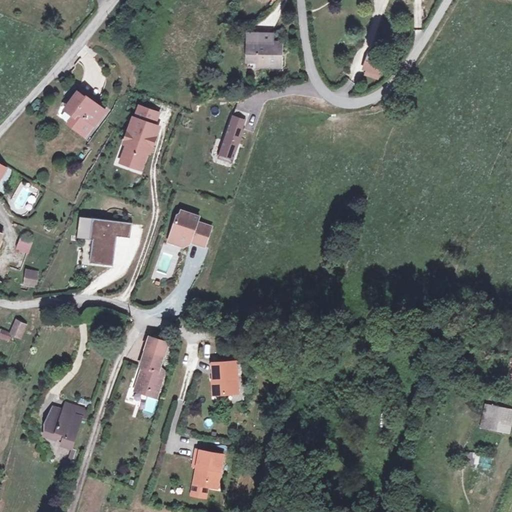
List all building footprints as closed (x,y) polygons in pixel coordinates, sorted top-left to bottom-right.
[(247,41),(271,42),(271,33),(248,32),(247,41)] [(278,42),(271,42),(247,41),(246,65),(258,66),(258,62),(278,63),(278,42)] [(384,56),(370,51),(365,64),(379,69),(384,56)] [(82,82),(78,87),(85,92),(86,91),(95,98),(95,97),(98,93),(82,82)] [(74,111),(69,118),(85,129),(94,117),(95,118),(105,104),(95,97),(95,98),(86,91),(85,92),(78,87),(66,102),(76,108),(74,111)] [(76,108),(66,102),(65,104),(74,111),(76,108)] [(158,109),(140,103),(135,116),(137,116),(133,129),(128,127),(124,139),(127,140),(123,152),(132,155),(131,159),(142,163),(148,148),(150,148),(158,128),(152,126),(151,125),(152,122),(154,122),(158,109)] [(249,109),(234,104),(232,110),(245,115),(242,123),(229,119),(219,149),(234,154),(249,109)] [(245,115),(232,110),(229,119),(242,123),(245,115)] [(200,212),(182,206),(179,216),(177,215),(171,234),(179,237),(182,242),(183,243),(191,239),(191,238),(193,233),(197,234),(195,239),(205,243),(212,222),(198,218),(200,212)] [(134,218),(95,214),(93,235),(95,236),(93,259),(116,261),(119,239),(114,238),(115,231),(119,232),(133,233),(134,218)] [(171,234),(169,238),(182,242),(179,237),(171,234)] [(34,240),(24,236),(20,246),(30,250),(34,240)] [(41,272),(31,266),(26,277),(36,283),(41,272)] [(27,323),(14,317),(9,331),(1,328),(0,329),(0,337),(9,341),(11,337),(20,341),(27,323)] [(157,395),(166,368),(160,363),(168,340),(150,335),(141,364),(146,366),(144,371),(141,371),(137,385),(148,390),(147,392),(157,395)] [(240,393),(238,361),(214,362),(214,379),(217,379),(218,394),(240,393)] [(67,396),(64,404),(83,411),(85,403),(67,396)] [(53,401),(51,407),(61,410),(64,404),(53,401)] [(83,411),(64,404),(61,410),(51,407),(49,412),(45,415),(47,420),(44,429),(64,436),(63,440),(72,443),(83,411)] [(495,407),(481,404),(478,415),(485,417),(482,427),(490,429),(495,407)] [(508,411),(495,407),(490,429),(503,433),(508,411)] [(485,417),(478,415),(476,426),(482,427),(485,417)] [(202,449),(199,466),(202,467),(198,484),(209,486),(219,488),(225,454),(202,449)] [(466,452),(466,464),(492,464),(492,452),(466,452)] [(209,486),(198,484),(195,486),(194,491),(196,495),(207,497),(209,486)]
